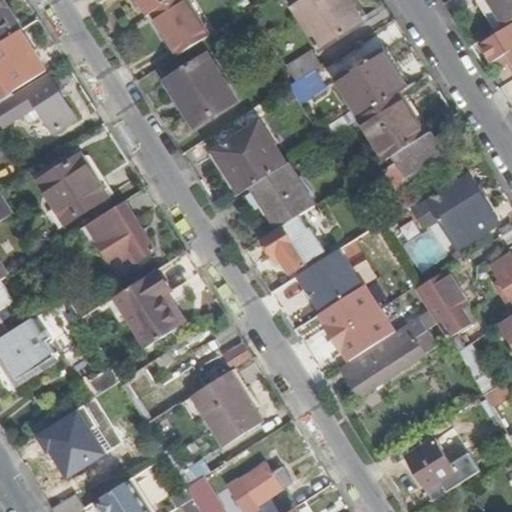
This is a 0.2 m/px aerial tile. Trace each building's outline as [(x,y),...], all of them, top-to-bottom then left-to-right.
[(0,0),(0,43),(21,30),(1,0),(0,0)] [(153,13),(172,1),(171,0),(140,0),(150,15),(153,13)] [(173,0),(172,1),(153,13),(179,55),(210,35),(186,0),(173,0)] [(349,0),(302,0),(295,4),(325,49),(365,23),(349,0)] [(511,0),(479,0),(498,29),(511,20),(511,0)] [(179,55),(159,67),(168,80),(166,82),(195,128),(238,101),(208,55),(260,22),(251,9),(242,14),(210,35),(179,55)] [(511,23),(482,43),(495,63),(509,54),(511,58),(511,23)] [(21,30),(0,43),(0,73),(12,92),(46,70),(21,30)] [(324,141),(360,118),(400,93),(407,88),(383,50),(336,80),(355,110),(319,133),(324,141)] [(288,67),(297,82),(310,73),(321,66),(312,52),(288,67)] [(10,96),(0,102),(0,114),(5,123),(16,116),(17,119),(38,106),(55,133),(78,118),(48,72),(10,96)] [(297,98),(298,100),(319,87),(310,73),(297,82),(290,86),(297,98)] [(0,80),(0,102),(10,96),(1,80),(0,80)] [(287,104),(297,98),(290,86),(280,93),(287,104)] [(322,91),(319,87),(298,100),(301,105),(322,91)] [(400,93),(360,118),(388,161),(393,157),(428,135),(400,93)] [(253,187),(288,165),(259,121),(214,150),(243,194),(253,187)] [(450,129),(445,133),(451,142),(456,139),(450,129)] [(428,135),(393,157),(397,163),(374,179),(386,197),(389,195),(391,198),(400,193),(398,190),(458,152),(451,142),(445,133),(437,137),(433,132),(428,135)] [(48,212),(58,228),(108,197),(81,154),(38,181),(55,208),(48,212)] [(253,187),(280,229),(285,226),(299,217),(316,206),(289,164),(288,165),(253,187)] [(469,176),(415,210),(426,227),(441,217),(460,247),(499,223),(469,176)] [(0,221),(14,212),(1,192),(0,190),(0,221)] [(156,251),(125,201),(88,225),(110,260),(124,252),(133,266),(156,251)] [(299,217),(285,226),(287,230),(267,242),(278,261),(283,258),(293,274),(310,263),(309,261),(324,251),(311,230),(308,232),(299,217)] [(435,230),(407,240),(418,269),(446,259),(435,230)] [(43,243),(36,248),(41,255),(47,251),(43,243)] [(511,298),(511,256),(510,254),(491,266),(501,282),(496,285),(506,301),(511,298)] [(0,280),(1,280),(8,275),(0,261),(0,280)] [(375,266),(331,294),(350,324),(394,296),(375,266)] [(163,295),(168,292),(155,271),(106,302),(119,323),(128,317),(146,348),(182,326),(163,295)] [(418,290),(431,310),(439,323),(467,305),(447,272),(418,290)] [(1,280),(0,280),(0,334),(9,328),(0,314),(0,306),(13,298),(1,280)] [(163,295),(182,326),(187,323),(168,292),(163,295)] [(83,298),(72,305),(81,318),(90,312),(91,312),(83,298)] [(428,330),(439,323),(431,310),(344,366),(363,395),(438,346),(428,330)] [(81,318),(87,328),(96,322),(90,312),(81,318)] [(34,319),(0,340),(0,368),(22,403),(69,374),(34,319)] [(243,343),(170,390),(150,403),(146,397),(138,385),(134,379),(123,385),(147,423),(192,395),(232,370),(252,357),(243,343)] [(500,386),(473,343),(458,352),(485,395),(500,386)] [(170,352),(137,372),(134,379),(138,385),(176,362),(170,352)] [(121,382),(112,367),(83,386),(91,400),(121,382)] [(232,370),(192,395),(224,447),(268,418),(256,398),(251,401),(232,370)] [(150,403),(170,390),(167,384),(146,397),(150,403)] [(43,445),(63,478),(99,455),(84,431),(89,427),(84,418),(43,445)] [(437,438),(407,458),(428,491),(458,471),(437,438)] [(63,478),(43,445),(35,450),(57,483),(63,478)] [(267,463),(239,480),(256,507),(292,484),(283,469),(274,474),(267,463)] [(226,474),(222,468),(188,488),(194,498),(203,511),(225,511),(208,485),(226,474)] [(333,484),(325,472),(300,488),(307,500),(333,484)] [(157,511),(135,476),(131,479),(151,511),(157,511)] [(151,511),(131,479),(94,501),(101,511),(151,511)] [(194,498),(188,488),(173,498),(179,508),(194,498)] [(75,495),(53,509),(55,511),(77,511),(83,508),(75,495)] [(101,511),(94,501),(90,504),(95,511),(101,511)]
